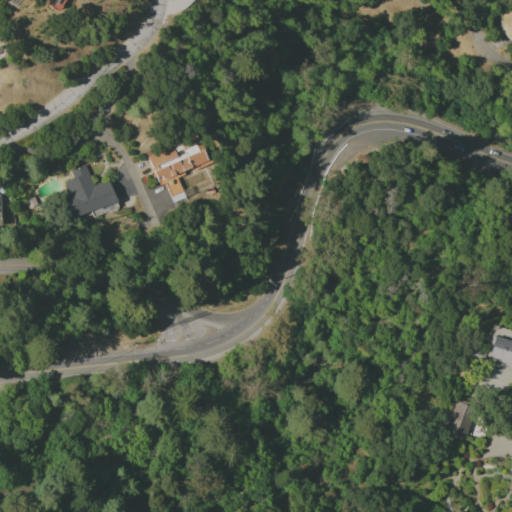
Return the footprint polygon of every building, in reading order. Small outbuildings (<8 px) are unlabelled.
[(511,5),(502,5),(501,40),(511,40),(511,5)] [(209,164),(197,133),(145,152),(158,186),(164,184),(169,195),(181,191),(176,176),(209,164)] [(93,185),(85,165),(70,171),(73,178),(64,182),(70,196),(62,199),(70,219),(108,204),(109,206),(116,204),(107,180),(93,185)] [(485,360),(511,367),(511,337),(506,336),(508,329),(494,325),(485,360)] [(463,441),(474,405),(453,399),(443,435),(463,441)]
